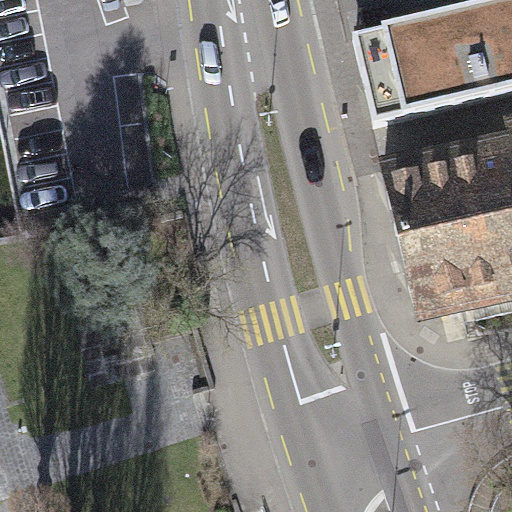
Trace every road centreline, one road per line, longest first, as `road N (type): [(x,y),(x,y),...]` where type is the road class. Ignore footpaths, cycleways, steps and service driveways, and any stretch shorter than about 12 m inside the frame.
road 1 (primary): [(357,448),(316,311),(244,0)]
road 2 (residential): [(511,405),(357,448)]
